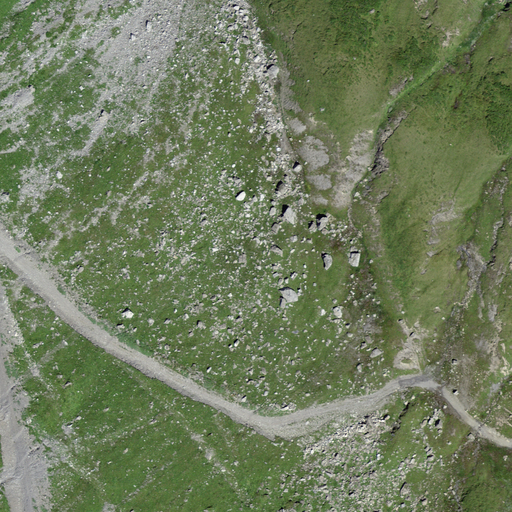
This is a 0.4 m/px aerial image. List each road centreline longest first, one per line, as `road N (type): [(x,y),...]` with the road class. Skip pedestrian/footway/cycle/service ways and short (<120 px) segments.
road 1 (track): [(511,445),(479,433),(448,395),(415,383),(266,423),(99,332),(0,238)]
road 2 (track): [(0,350),(29,511)]
